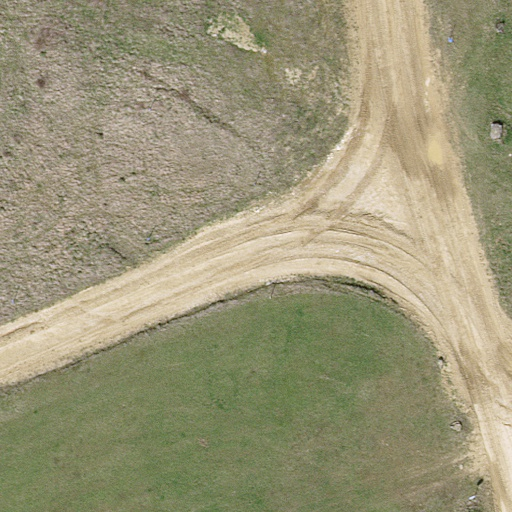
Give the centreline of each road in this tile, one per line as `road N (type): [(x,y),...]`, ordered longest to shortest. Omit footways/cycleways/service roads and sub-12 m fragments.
road 1 (track): [(511,421),(407,209),(388,0)]
road 2 (track): [(407,209),(0,351)]
